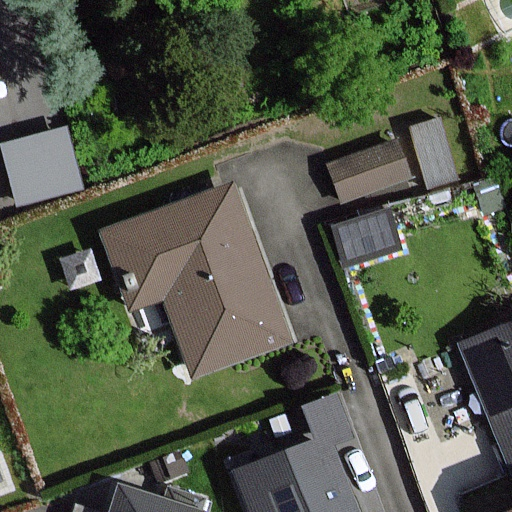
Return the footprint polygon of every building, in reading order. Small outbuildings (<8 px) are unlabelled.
[(440,120),(414,128),(431,185),(457,177),(440,120)] [(397,141),(332,164),(345,200),(410,177),(397,141)] [(170,295),(198,372),(292,338),(236,184),(105,231),(133,308),(170,295)] [(511,325),(465,345),(511,459),(511,325)] [(328,440),(240,474),(254,511),(355,511),(347,489),(328,440)] [(191,511),(115,488),(107,511),(191,511)]
